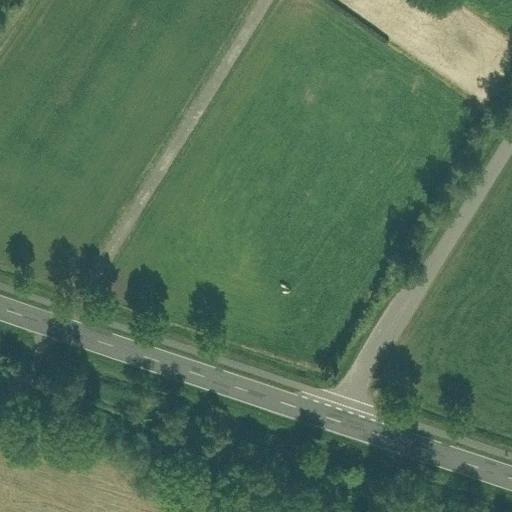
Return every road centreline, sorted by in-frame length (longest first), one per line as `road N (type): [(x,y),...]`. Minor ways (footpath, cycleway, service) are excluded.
road 1 (tertiary): [(0,305),(511,476)]
road 2 (track): [(511,138),(337,418)]
